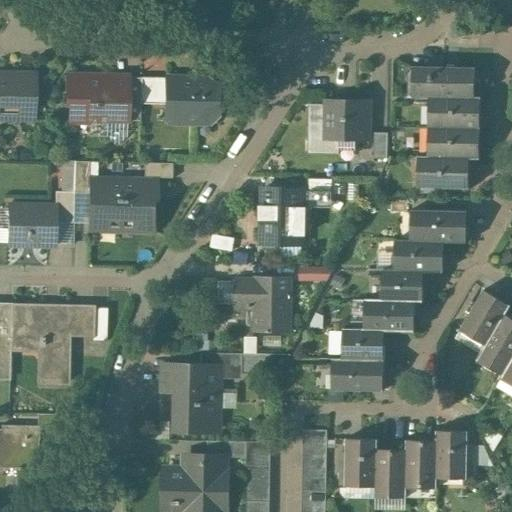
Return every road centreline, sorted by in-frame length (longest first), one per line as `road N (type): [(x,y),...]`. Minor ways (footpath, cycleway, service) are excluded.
road 1 (residential): [(287,511),(287,408),(423,409),(425,346),(476,262)]
road 2 (residential): [(304,48),(300,70),(156,284)]
road 3 (residential): [(35,46),(304,48)]
road 4 (residential): [(156,284),(112,412),(104,511)]
road 5 (residential): [(449,0),(424,30),(402,41),(304,48)]
road 6 (residential): [(156,284),(133,276),(0,273)]
road 7 (residential): [(476,262),(499,220),(500,136)]
